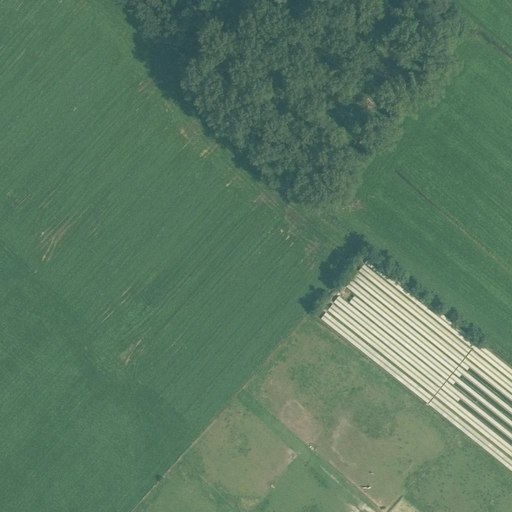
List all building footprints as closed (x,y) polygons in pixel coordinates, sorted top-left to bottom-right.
[(477,342),(370,257),(365,264),(471,349),(477,342)] [(470,350),(364,265),(359,272),(465,357),(470,350)] [(464,358),(358,273),(353,280),(459,364),(464,358)] [(458,366),(352,281),(346,288),(452,372),(458,366)] [(451,374),(345,289),(340,296),(446,380),(451,374)] [(445,381),(339,297),(334,304),(440,388),(445,381)] [(439,389),(333,305),(327,311),(433,396),(439,389)] [(432,397),(326,313),(321,319),(427,404),(432,397)] [(511,370),(478,343),(473,350),(511,381),(511,370)] [(511,383),(472,351),(466,358),(511,393),(511,383)] [(511,396),(465,359),(460,366),(511,406),(511,396)] [(511,409),(459,367),(454,373),(511,419),(511,409)] [(511,421),(453,375),(448,381),(511,432),(511,421)] [(511,434),(446,383),(441,389),(511,445),(511,434)] [(511,447),(440,390),(435,397),(511,458),(511,447)] [(511,460),(434,398),(429,405),(511,471),(511,460)]
